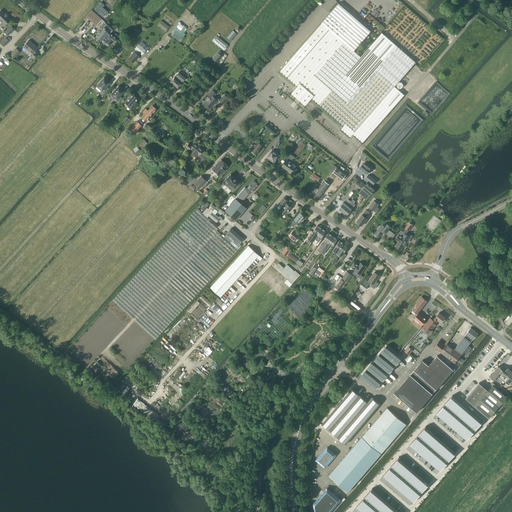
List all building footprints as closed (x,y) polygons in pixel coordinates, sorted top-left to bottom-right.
[(102,2),(95,10),(104,18),(109,12),(103,7),(105,5),(102,2)] [(370,32),(337,4),(280,71),(298,87),(293,93),(306,104),(311,99),(342,126),(340,129),(350,138),(352,135),(362,143),(404,94),(392,84),(413,60),(386,37),(365,60),(354,50),(370,32)] [(10,19),(1,10),(0,10),(0,20),(4,25),(5,25),(8,28),(5,32),(8,35),(14,29),(11,26),(10,27),(6,23),(10,19)] [(86,16),(102,31),(97,39),(101,42),(105,37),(107,39),(111,33),(114,30),(107,24),(92,10),(86,16)] [(160,22),(156,27),(164,34),(168,29),(160,22)] [(171,32),(174,34),(173,35),(180,41),(184,36),(181,34),(184,29),(178,24),(171,32)] [(233,30),(227,38),(231,41),(237,34),(233,30)] [(118,39),(117,38),(119,36),(116,33),(114,36),(111,33),(107,39),(105,37),(101,42),(103,43),(103,42),(108,46),(113,40),(115,42),(118,39)] [(217,35),(212,41),(224,51),(229,45),(217,35)] [(4,46),(9,41),(5,38),(1,43),(4,46)] [(35,51),(38,48),(29,40),(23,46),(33,54),(31,56),(33,58),(38,53),(35,51)] [(135,49),(136,50),(140,53),(142,55),(146,50),(148,47),(142,41),(135,49)] [(20,51),(16,48),(11,54),(14,57),(20,51)] [(140,53),(136,50),(134,52),(129,58),(133,63),(139,56),(138,55),(140,53)] [(223,54),(219,51),(213,59),(217,62),(223,54)] [(186,78),(180,72),(176,76),(177,77),(175,78),(171,82),(177,88),(181,84),(180,83),(181,81),(183,82),(186,78)] [(105,88),(110,82),(109,81),(109,80),(106,78),(104,77),(97,86),(102,90),(101,92),(103,95),(107,90),(105,88)] [(119,86),(111,94),(117,99),(116,100),(118,102),(122,98),(120,96),(124,91),(122,89),(122,88),(120,86),(119,86)] [(210,108),(218,100),(219,98),(213,93),(214,92),(212,90),(208,94),(210,96),(204,103),(210,108)] [(138,99),(131,93),(124,102),(128,105),(127,106),(133,111),(139,104),(136,102),(138,99)] [(225,94),(220,100),(223,103),(228,98),(225,94)] [(146,121),(156,109),(152,106),(148,111),(146,109),(143,112),(145,114),(141,118),(146,121)] [(142,126),(137,122),(131,128),(136,133),(142,126)] [(267,122),(264,126),(275,135),(278,131),(267,122)] [(276,147),(283,140),(279,137),(273,145),(276,147)] [(203,150),(203,149),(200,147),(201,146),(198,143),(197,144),(193,142),(192,144),(189,142),(185,147),(188,149),(187,151),(196,157),(198,155),(203,150)] [(254,146),(255,147),(252,151),(256,154),(263,146),(260,143),(261,142),(260,142),(257,146),(255,144),(254,146)] [(207,153),(203,150),(198,155),(206,162),(210,157),(206,154),(207,153)] [(279,155),(272,150),(267,157),(274,162),(279,155)] [(168,157),(165,161),(166,163),(162,169),(167,173),(170,169),(169,167),(170,166),(172,167),(175,162),(168,157)] [(219,175),(228,166),(221,160),(213,169),(219,175)] [(287,160),(282,166),(286,169),(287,168),(292,172),(296,166),(290,161),(289,162),(287,160)] [(371,169),(364,163),(360,168),(367,174),(371,169)] [(337,166),(333,172),(342,180),(347,174),(337,166)] [(240,182),(231,173),(223,182),(232,191),(240,182)] [(206,181),(201,176),(194,184),(199,189),(206,181)] [(362,188),(366,184),(363,182),(363,183),(357,178),(354,182),(362,188)] [(318,189),(323,193),(330,184),(325,180),(318,189)] [(245,187),(236,197),(242,202),(250,192),(251,193),(258,184),(254,181),(247,189),(245,187)] [(366,184),(362,188),(370,196),(376,189),(367,182),(366,184)] [(323,193),(318,189),(315,187),(312,191),(320,197),(323,193)] [(236,197),(225,210),(237,220),(247,207),(242,202),(236,197)] [(226,200),(223,198),(218,204),(221,207),(226,200)] [(288,201),(284,198),(280,204),(283,207),(288,201)] [(342,212),(351,201),(348,199),(345,203),(344,202),(338,209),(340,210),(340,211),(341,212),(342,211),(342,212)] [(351,201),(342,212),(343,212),(343,213),(344,214),(345,214),(346,215),(352,209),(354,206),(353,203),(355,201),(353,199),(351,201)] [(286,214),(292,207),(287,203),(281,211),(280,213),(282,215),(284,213),(286,214)] [(212,205),(208,210),(212,213),(209,217),(217,223),(221,219),(213,213),(216,208),(212,205)] [(198,207),(113,300),(155,339),(208,281),(238,250),(241,247),(198,207)] [(362,225),(367,218),(365,217),(369,212),(366,210),(362,215),(362,214),(357,221),(362,225)] [(304,216),(300,213),(295,219),(295,220),(293,222),(297,225),(298,223),(299,223),(304,216)] [(405,228),(409,231),(413,225),(409,222),(405,228)] [(385,227),(382,224),(374,234),(379,237),(383,232),(385,234),(391,227),(387,224),(385,227)] [(313,232),(308,238),(310,240),(312,242),(322,228),(321,227),(320,226),(319,226),(318,225),(313,232)] [(244,239),(232,228),(227,233),(239,244),(244,239)] [(322,228),(315,238),(312,242),(315,243),(317,240),(319,236),(321,238),(326,231),(325,230),(324,229),(323,228),(322,228)] [(267,234),(262,229),(258,235),(263,239),(267,234)] [(294,230),(289,236),(292,239),(293,240),(294,239),(296,241),(300,236),(298,234),(299,234),(296,232),(294,230)] [(395,234),(390,230),(386,235),(391,239),(395,234)] [(399,241),(395,246),(400,250),(404,245),(405,245),(407,242),(408,242),(411,239),(410,238),(410,237),(401,231),(396,239),(399,241)] [(322,251),(333,236),(332,235),(332,234),(331,233),(330,234),(329,233),(324,240),(325,241),(323,244),(318,251),(321,253),(322,251)] [(333,236),(322,251),(325,253),(328,248),(331,244),(332,246),(337,239),(336,237),(334,236),(333,236)] [(333,250),(337,253),(344,243),(343,242),(342,241),(342,242),(340,240),(333,250)] [(281,243),(279,246),(284,249),(281,253),(286,256),(290,250),(281,243)] [(337,253),(334,257),(337,259),(340,255),(342,256),(349,246),(347,245),(347,244),(346,243),(345,244),(344,243),(337,253)] [(210,287),(216,292),(221,297),(225,292),(259,255),(248,245),(210,287)] [(354,261),(351,265),(350,267),(355,270),(354,270),(360,274),(366,266),(360,262),(359,264),(354,261)] [(281,266),(279,269),(290,278),(287,281),(292,284),(300,275),(295,271),(294,272),(286,265),(283,268),(281,266)] [(352,275),(347,271),(343,278),(348,281),(352,275)] [(380,276),(375,272),(369,280),(372,283),(370,286),(375,289),(379,283),(376,281),(380,276)] [(341,279),(335,287),(338,290),(344,281),(341,279)] [(417,303),(412,310),(417,313),(422,307),(427,301),(421,296),(416,303),(417,303)] [(419,312),(411,322),(419,329),(427,319),(419,312)] [(433,320),(436,322),(438,319),(441,322),(445,317),(439,312),(433,320)] [(436,322),(430,318),(423,327),(423,328),(421,330),(424,332),(425,332),(425,333),(428,336),(430,335),(433,331),(433,330),(431,329),(432,328),(432,327),(436,322)] [(464,336),(454,349),(447,344),(441,352),(456,363),(462,355),(471,341),(473,338),(474,338),(478,333),(470,327),(466,333),(464,336)] [(445,344),(440,340),(435,346),(440,350),(445,344)] [(390,371),(402,357),(387,344),(375,358),(390,371)] [(453,369),(437,355),(429,365),(423,360),(394,392),(417,412),(453,369)] [(368,367),(383,380),(390,371),(375,358),(368,367)] [(497,368),(490,377),(495,380),(496,378),(501,382),(503,379),(508,383),(511,386),(511,385),(511,372),(509,369),(509,368),(508,367),(504,372),(502,370),(503,370),(498,365),(497,367),(497,368)] [(383,380),(368,367),(360,376),(375,389),(383,380)] [(479,383),(466,399),(490,419),(508,398),(494,386),(495,384),(493,382),(491,385),(493,387),(489,391),(479,383)] [(234,393),(225,385),(222,388),(231,396),(234,393)] [(380,404),(372,397),(367,402),(351,387),(320,421),(346,444),(380,404)] [(453,393),(438,410),(442,413),(467,434),(481,417),(453,393)] [(405,423),(387,407),(329,475),(348,491),(405,423)] [(427,424),(408,446),(439,472),(458,450),(427,424)] [(336,454),(327,447),(316,459),(325,467),(336,454)] [(400,457),(383,476),(395,487),(414,503),(431,484),(400,457)] [(403,511),(371,485),(355,505),(363,511),(403,511)] [(330,511),(341,500),(327,487),(313,503),(313,511),(330,511)]
